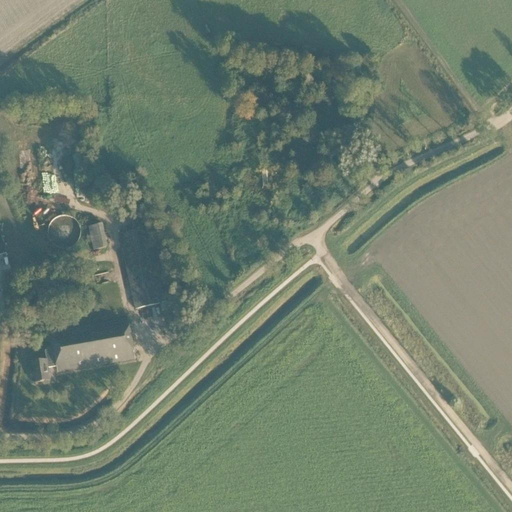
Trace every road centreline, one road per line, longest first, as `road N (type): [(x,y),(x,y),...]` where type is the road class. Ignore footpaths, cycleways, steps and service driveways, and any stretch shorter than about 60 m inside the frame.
road 1 (track): [(318,251),(511,487)]
road 2 (unclassified): [(318,251),(316,234),(378,177),(511,110)]
road 3 (track): [(161,343),(114,409),(89,428),(0,437)]
